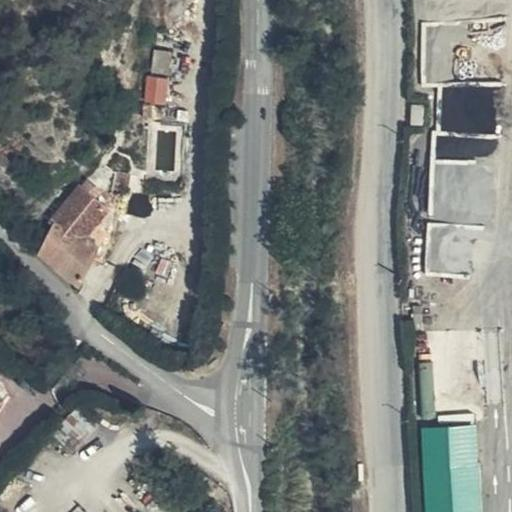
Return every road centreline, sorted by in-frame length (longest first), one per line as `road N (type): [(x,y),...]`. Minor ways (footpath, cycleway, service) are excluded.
road 1 (unclassified): [(383,511),(385,0)]
road 2 (residential): [(259,0),(251,426)]
road 3 (residential): [(0,228),(60,299),(142,367),(199,405),(251,426)]
